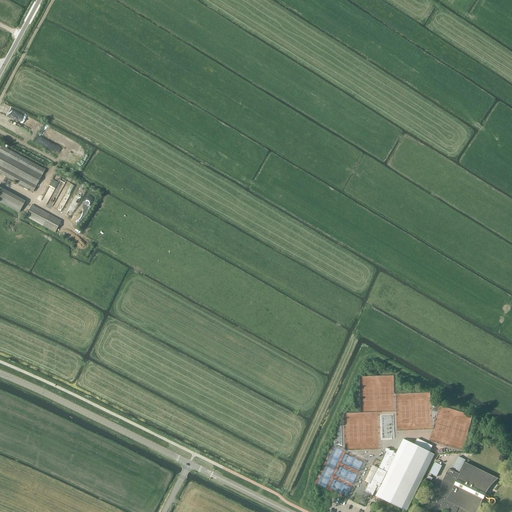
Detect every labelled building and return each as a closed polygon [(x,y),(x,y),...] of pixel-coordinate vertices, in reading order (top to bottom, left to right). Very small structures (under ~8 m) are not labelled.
[(45,170),(1,146),(0,147),(0,173),(33,192),(45,170)] [(25,202),(17,197),(10,208),(19,213),(25,202)] [(62,221),(31,205),(25,216),(55,232),(62,221)] [(407,511),(435,454),(403,439),(396,453),(394,453),(395,451),(390,450),(390,449),(386,448),(384,452),(385,452),(379,468),(378,468),(376,473),(372,480),(370,480),(369,482),(370,483),(367,489),(365,492),(368,493),(373,495),(375,491),(377,492),(375,496),(407,511)] [(458,457),(457,460),(453,468),(460,471),(465,460),(461,458),(458,457)] [(437,477),(442,466),(435,463),(430,474),(437,477)] [(438,506),(437,506),(436,506),(435,506),(434,506),(433,507),(434,511),(436,511),(438,511),(439,511),(440,510),(443,510),(445,510),(448,511),(449,511),(452,511),(479,511),(480,509),(480,508),(481,505),(481,504),(482,501),(483,500),(486,493),(486,492),(488,489),(491,486),(491,485),(494,483),(494,482),(498,479),(465,463),(460,474),(448,469),(440,486),(442,487),(436,500),(438,501),(438,506)]
